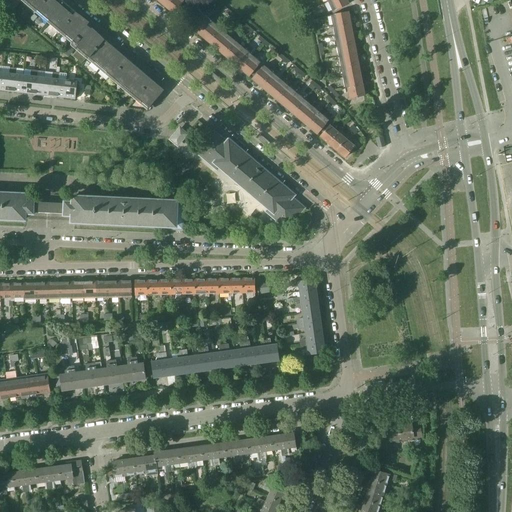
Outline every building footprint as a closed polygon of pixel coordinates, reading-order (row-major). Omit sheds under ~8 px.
[(88,23),(77,13),(60,0),(24,0),(78,45),(76,47),(148,108),(164,90),(87,25),(88,23)] [(170,0),(165,6),(173,13),(184,0),(170,0)] [(345,0),(330,0),(327,2),(332,11),(335,10),(348,4),(345,0)] [(184,21),(192,28),(204,15),(195,8),(193,10),(184,21)] [(347,12),(334,14),(334,15),(330,15),(332,26),(350,23),(347,12)] [(204,15),(192,28),(200,35),(212,21),(204,15)] [(212,21),(200,35),(208,42),(220,28),(212,21)] [(350,23),(332,26),(334,36),(352,33),(350,23)] [(220,28),(208,42),(216,48),(228,35),(220,28)] [(352,33),(334,36),(336,46),(354,43),(352,33)] [(228,35),(216,48),(224,55),(236,42),(228,35)] [(236,42),(224,55),(232,62),(244,49),(236,42)] [(354,43),(336,46),(338,57),(356,54),(354,43)] [(244,49),(232,62),(240,69),(252,55),(244,49)] [(356,54),(338,57),(340,67),(358,64),(356,54)] [(252,55),(240,69),(249,76),(258,65),(260,62),(252,55)] [(358,64),(340,67),(342,77),(360,74),(358,64)] [(261,68),(252,79),(261,86),(272,72),(264,65),(261,68)] [(9,73),(1,73),(0,84),(0,90),(10,92),(13,68),(9,67),(9,73)] [(16,68),(13,68),(10,92),(21,93),(23,75),(16,74),(16,68)] [(30,76),(23,75),(21,93),(32,94),(34,70),(31,70),(30,76)] [(38,71),(34,70),(32,94),(42,95),(44,78),(37,77),(38,71)] [(52,78),(44,78),(42,95),(53,97),(56,73),(52,72),(52,78)] [(272,72),(261,86),(269,93),(280,79),(272,72)] [(59,73),(56,73),(53,97),(64,98),(66,80),(59,79),(59,73)] [(360,74),(342,77),(344,88),(348,87),(362,85),(360,74)] [(280,79),(269,93),(277,99),(288,86),(280,79)] [(77,81),(66,80),(64,98),(75,99),(76,93),(79,94),(80,88),(76,87),(77,81)] [(362,85),(348,87),(350,98),(364,95),(362,85)] [(288,86),(277,99),(285,106),(296,93),(288,86)] [(296,93),(285,106),(293,113),(304,100),(296,93)] [(375,108),(373,98),(372,98),(364,97),(364,108),(375,108)] [(304,100),(293,113),(301,120),(312,106),(304,100)] [(312,106),(301,120),(309,126),(320,113),(312,106)] [(320,113),(309,126),(317,134),(328,120),(320,113)] [(320,136),(329,144),(338,133),(329,125),(320,136)] [(171,139),(177,145),(186,134),(180,129),(171,139)] [(286,228),(287,229),(288,228),(287,227),(302,209),(303,210),(304,209),(291,198),(293,195),(228,140),(226,143),(213,131),(212,132),(213,133),(198,151),(197,150),(196,151),(198,153),(200,150),(288,225),(286,228)] [(338,133),(329,144),(337,151),(346,140),(338,133)] [(375,138),(378,148),(385,146),(382,136),(375,138)] [(346,140),(337,151),(345,157),(354,147),(346,140)] [(33,204),(33,202),(33,201),(25,201),(26,194),(10,194),(10,195),(0,194),(0,218),(25,219),(25,213),(32,213),(32,212),(33,204)] [(181,229),(182,205),(176,205),(177,201),(161,201),(161,202),(88,199),(88,197),(73,197),(72,203),(65,202),(65,203),(65,205),(64,214),(72,215),(72,221),(169,226),(169,228),(181,229)] [(64,214),(65,205),(65,203),(33,202),(33,204),(32,212),(64,214)] [(254,278),(242,279),(242,293),(253,292),(253,296),(255,296),(254,278)] [(206,279),(195,280),(195,294),(205,293),(205,297),(207,297),(206,279)] [(218,279),(206,279),(207,297),(209,297),(209,293),(219,293),(218,279)] [(230,279),(218,279),(219,293),(229,293),(229,297),(231,296),(230,279)] [(242,279),(230,279),(231,296),(233,296),(232,293),(242,293),(242,279)] [(299,286),(300,292),(315,290),(314,279),(299,281),(299,280),(291,281),(292,286),(294,286),(295,287),(299,286)] [(159,280),(147,281),(147,295),(157,294),(157,298),(159,298),(159,280)] [(171,294),(171,280),(159,280),(159,298),(161,298),(161,294),(171,294)] [(183,297),(183,280),(171,280),(171,294),(181,294),(181,297),(183,297)] [(195,280),(183,280),(183,297),(185,297),(185,294),(195,294),(195,280)] [(107,281),(95,282),(95,298),(107,298),(107,281)] [(119,281),(107,281),(107,298),(119,298),(119,281)] [(131,281),(119,281),(119,298),(131,297),(131,281)] [(135,281),(135,295),(135,298),(137,298),(137,295),(147,295),(147,281),(135,281)] [(59,282),(47,283),(48,299),(60,299),(59,282)] [(72,299),(71,282),(59,282),(60,299),(62,299),(62,305),(70,304),(70,299),(72,299)] [(83,282),(71,282),(72,299),(83,298),(83,282)] [(95,282),(83,282),(83,298),(95,298),(95,282)] [(12,283),(0,283),(0,297),(0,298),(10,298),(10,301),(9,301),(9,306),(12,306),(12,301),(12,298),(12,283)] [(12,283),(12,298),(12,301),(14,301),(14,297),(24,297),(24,283),(12,283)] [(24,283),(24,297),(24,300),(36,299),(35,283),(24,283)] [(47,283),(35,283),(36,299),(48,299),(47,283)] [(269,293),(268,283),(259,284),(260,294),(269,293)] [(315,290),(300,292),(301,297),(296,298),(296,299),(294,299),(294,303),(317,300),(315,290)] [(317,300),(294,303),(295,307),(297,307),(298,308),(302,307),(303,313),(318,311),(317,300)] [(318,311),(303,313),(304,318),(299,319),(299,320),(297,320),(297,324),(320,321),(318,311)] [(320,321),(297,324),(298,328),(300,328),(300,329),(305,328),(306,333),(321,331),(320,321)] [(168,330),(167,323),(157,324),(158,331),(168,330)] [(321,331),(306,333),(307,339),(302,340),(300,341),(300,345),(322,342),(321,331)] [(279,360),(277,345),(271,346),(270,341),(269,341),(269,338),(270,338),(269,333),(264,334),(265,339),(268,361),(279,360)] [(261,347),(256,348),(258,363),(268,361),(265,339),(261,340),(261,342),(260,342),(261,347)] [(248,341),(244,342),(247,364),(258,363),(256,348),(250,349),(249,344),(248,344),(248,341)] [(240,350),(235,351),(237,366),(247,364),(244,342),(240,343),(240,345),(240,350)] [(322,342),(300,345),(301,349),(303,348),(303,349),(308,349),(309,355),(324,352),(322,342)] [(227,344),(223,345),(226,367),(237,366),(235,351),(229,351),(229,347),(228,347),(227,344)] [(219,353),(214,354),(216,369),(226,367),(223,345),(219,345),(220,348),(219,348),(219,353)] [(206,347),(202,348),(206,370),(216,369),(214,354),(208,354),(208,350),(207,350),(206,347)] [(199,356),(193,356),(195,372),(206,370),(202,348),(199,348),(199,351),(198,351),(199,356)] [(186,350),(182,351),(185,373),(195,372),(193,356),(188,357),(187,353),(186,353),(186,350)] [(178,359),(172,359),(174,374),(185,373),(182,351),(178,351),(178,354),(177,354),(178,359)] [(165,353),(161,354),(164,376),(174,374),(172,359),(167,360),(166,355),(165,356),(165,353)] [(153,377),(164,376),(161,354),(157,354),(157,357),(156,357),(157,362),(151,362),(153,377)] [(136,357),(132,358),(135,380),(145,379),(143,363),(137,364),(136,357)] [(128,366),(122,366),(124,382),(135,380),(132,358),(127,358),(128,366)] [(116,360),(111,361),(114,383),(124,382),(122,366),(117,367),(116,360)] [(114,383),(111,361),(106,361),(107,369),(101,369),(104,384),(114,383)] [(104,384),(101,369),(100,363),(95,363),(90,364),(93,386),(104,384)] [(86,371),(81,372),(83,387),(93,386),(90,364),(85,364),(86,371)] [(74,366),(69,367),(72,389),(83,387),(81,372),(75,373),(74,366)] [(62,390),(72,389),(69,367),(64,367),(65,374),(59,375),(62,390)] [(47,373),(37,375),(39,393),(50,392),(47,373)] [(37,375),(26,376),(29,395),(39,393),(37,375)] [(26,376),(16,378),(19,396),(29,395),(26,376)] [(16,378),(6,379),(9,398),(19,396),(16,378)] [(6,379),(0,380),(0,398),(9,398),(6,379)] [(412,424),(389,427),(391,440),(408,438),(409,440),(422,438),(420,425),(412,426),(412,424)] [(294,433),(282,435),(285,455),(288,455),(287,448),(295,446),(294,433)] [(282,435),(270,437),(272,450),(280,449),(281,456),(285,455),(282,435)] [(272,450),(270,437),(259,438),(261,459),(262,465),(266,464),(266,458),(265,458),(264,451),(272,450)] [(261,459),(259,438),(247,440),(249,453),(257,452),(258,459),(261,459)] [(247,440),(235,442),(238,462),(242,461),(240,454),(249,453),(247,440)] [(235,442),(224,443),(226,456),(234,455),(235,462),(238,462),(235,442)] [(224,443),(212,445),(215,465),(218,465),(217,457),(226,456),(224,443)] [(212,445),(201,446),(202,459),(211,458),(212,465),(215,465),(212,445)] [(201,446),(189,448),(192,468),(195,468),(194,461),(202,459),(201,446)] [(189,448),(177,450),(179,463),(188,461),(189,469),(192,468),(189,448)] [(177,450),(166,451),(169,472),(172,471),(171,464),(179,463),(177,450)] [(154,453),(154,456),(156,466),(164,465),(165,472),(169,472),(166,451),(154,453)] [(154,456),(144,457),(146,472),(157,471),(156,466),(154,456)] [(144,457),(133,459),(135,474),(146,472),(144,457)] [(133,459),(123,460),(125,475),(135,474),(133,459)] [(114,477),(125,475),(123,460),(112,462),(114,477)] [(66,465),(59,466),(60,479),(69,478),(70,485),(72,485),(84,483),(81,461),(66,463),(66,465)] [(59,466),(47,468),(50,488),(53,488),(52,481),(60,479),(59,466)] [(47,468),(35,470),(37,483),(45,481),(46,489),(50,488),(47,468)] [(35,470),(24,471),(27,491),(30,491),(29,484),(37,483),(35,470)] [(374,470),(371,480),(386,484),(387,479),(392,480),(395,480),(396,476),(389,473),(388,474),(374,470)] [(24,471),(12,473),(14,486),(22,485),(23,492),(27,491),(24,471)] [(12,473),(1,474),(3,495),(7,494),(6,487),(14,486),(12,473)] [(209,478),(210,485),(218,484),(217,477),(209,478)] [(371,480),(368,490),(383,495),(386,484),(371,480)] [(84,483),(72,485),(74,501),(75,508),(87,507),(86,500),(84,493),(85,492),(84,483)] [(270,491),(268,497),(279,501),(283,492),(277,489),(279,486),(273,483),(272,487),(265,484),(263,488),(270,491)] [(368,490),(365,501),(379,505),(383,495),(368,490)] [(279,501),(268,497),(266,502),(258,499),(257,503),(275,511),(279,501)] [(365,501),(362,511),(365,511),(377,511),(379,505),(365,501)] [(57,510),(64,509),(63,502),(56,503),(57,510)] [(273,511),(275,511),(257,503),(255,507),(262,510),(261,511),(273,511)]
